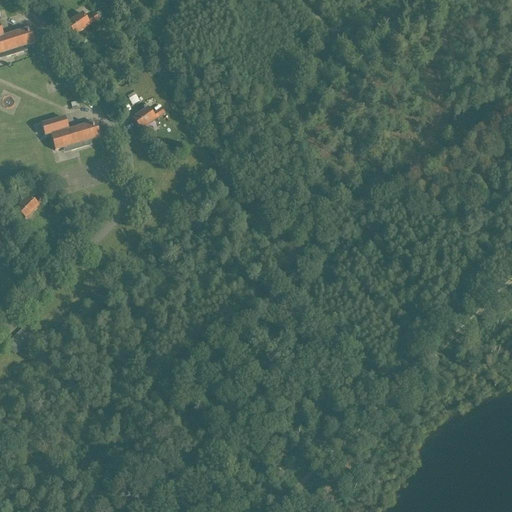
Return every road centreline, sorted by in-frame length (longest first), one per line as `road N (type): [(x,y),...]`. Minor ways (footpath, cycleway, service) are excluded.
road 1 (unclassified): [(0,335),(114,220),(131,183),(118,128),(30,0)]
road 2 (track): [(271,511),(511,280)]
road 3 (unknown): [(279,283),(163,376),(115,439),(86,511)]
road 4 (unknown): [(511,106),(473,139),(326,220),(279,283)]
road 5 (track): [(336,38),(227,153),(242,212),(295,257)]
road 6 (track): [(227,153),(122,0)]
road 7 (track): [(390,398),(279,283)]
